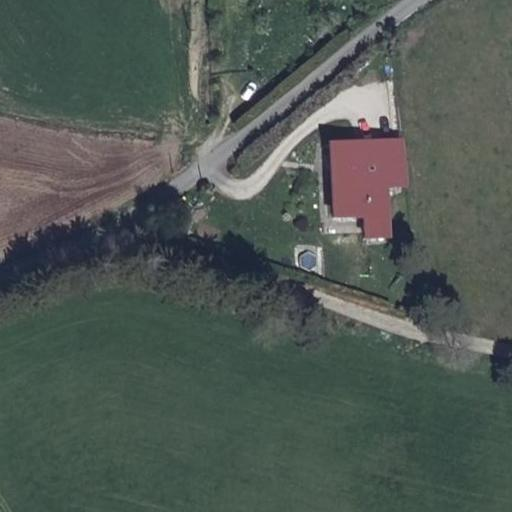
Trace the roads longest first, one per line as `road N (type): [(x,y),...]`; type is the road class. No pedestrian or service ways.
road 1 (unclassified): [(423,0),(298,69),(165,191),(29,274),(0,280)]
road 2 (track): [(127,214),(384,316),(511,352)]
